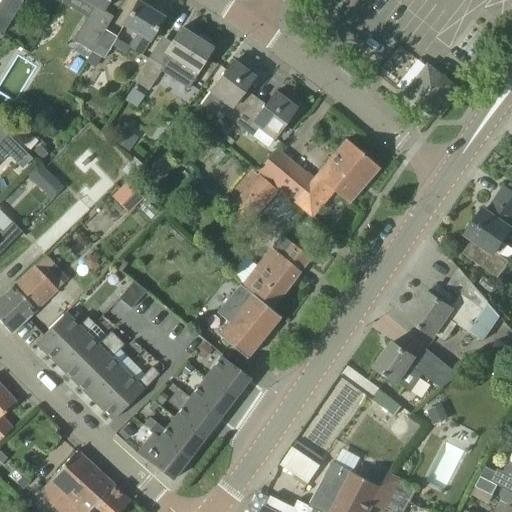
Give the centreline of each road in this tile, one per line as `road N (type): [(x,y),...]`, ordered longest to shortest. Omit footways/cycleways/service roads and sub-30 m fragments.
road 1 (secondary): [(213,511),(449,173)]
road 2 (residential): [(449,173),(255,28)]
road 3 (residential): [(171,511),(0,347)]
